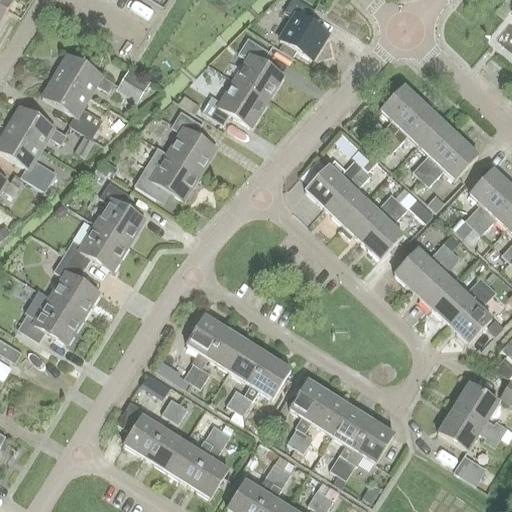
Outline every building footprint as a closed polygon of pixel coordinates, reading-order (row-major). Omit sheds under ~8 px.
[(0,0),(0,27),(14,6),(3,0),(0,0)] [(511,9),(511,2),(508,0),(494,17),(501,23),(511,9)] [(311,64),(327,37),(307,24),(314,14),(293,1),(283,16),(293,22),(279,44),(311,64)] [(248,64),(234,85),(265,105),(282,79),(262,66),(268,56),(247,43),(238,58),(248,64)] [(54,80),(88,100),(95,88),(107,96),(112,87),(100,79),(66,59),(54,80)] [(150,85),(129,72),(118,89),(115,94),(136,106),(139,102),(150,85)] [(81,112),(88,100),(54,80),(42,102),(74,121),(69,130),(91,142),(101,124),(81,112)] [(222,129),(229,119),(249,131),(265,105),(234,85),(221,107),(211,101),(201,116),(222,129)] [(377,140),(375,142),(379,145),(383,149),(422,108),(403,90),(379,115),(390,126),(377,140)] [(188,103),(183,111),(194,119),(200,111),(188,103)] [(417,150),(440,125),(422,108),(383,149),(391,157),(406,141),(417,150)] [(20,112),(7,133),(40,153),(48,141),(60,148),(65,140),(53,132),(20,112)] [(181,138),(167,159),(198,178),(215,152),(195,140),(201,129),(180,116),(171,131),(181,138)] [(420,184),(459,142),(440,125),(417,150),(427,160),(412,176),(420,184)] [(40,153),(7,133),(0,144),(0,157),(26,173),(21,182),(23,183),(44,196),(55,178),(33,165),(40,153)] [(364,149),(370,154),(379,145),(375,142),(377,140),(374,138),(364,149)] [(92,147),(82,141),(73,156),(83,162),(92,147)] [(477,160),(459,142),(420,184),(428,191),(443,175),(454,185),(477,160)] [(162,192),(182,205),(198,178),(167,159),(157,153),(135,190),(155,203),(162,192)] [(44,155),(39,166),(59,174),(63,163),(44,155)] [(309,190),(326,172),(317,163),(299,181),(309,190)] [(117,172),(103,164),(97,174),(106,179),(111,182),(117,172)] [(323,213),(362,172),(354,164),(339,180),(328,170),(326,172),(309,190),(304,195),(323,213)] [(342,230),(365,205),(355,196),(370,179),(362,172),(323,213),(342,230)] [(93,176),(90,181),(101,187),(106,179),(97,174),(96,174),(95,173),(93,176)] [(472,233),(511,191),(492,174),(468,199),(479,209),(463,225),(472,233)] [(14,178),(8,187),(18,192),(23,183),(21,182),(14,178)] [(0,180),(0,193),(13,201),(18,192),(8,187),(5,185),(6,184),(0,180)] [(109,208),(96,230),(127,249),(143,223),(123,210),(129,200),(109,187),(99,202),(109,208)] [(506,234),(511,226),(511,192),(511,191),(472,233),(480,240),(495,224),(506,234)] [(402,193),(393,202),(398,206),(406,197),(407,197),(402,192),(402,193)] [(406,197),(398,206),(406,214),(415,205),(415,204),(407,197),(406,197)] [(375,215),(365,205),(342,230),(360,247),(398,206),(393,202),(390,199),(375,215)] [(443,208),(434,200),(426,208),(435,217),(443,208)] [(398,206),(360,247),(379,265),(402,240),(391,230),(406,214),(398,206)] [(421,210),(412,219),(423,229),(432,220),(421,210)] [(461,223),(452,232),(455,234),(463,242),(472,233),(463,225),(461,223)] [(509,267),(511,263),(511,226),(506,234),(511,239),(511,246),(500,259),(509,267)] [(0,243),(10,235),(4,229),(0,232),(0,243)] [(127,249),(96,230),(82,251),(72,245),(63,260),(84,273),(90,263),(110,275),(127,249)] [(450,239),(442,247),(451,255),(458,246),(450,239)] [(417,253),(393,279),(412,296),(451,255),(442,247),(427,263),(417,253)] [(451,255),(412,296),(430,313),(454,288),(444,279),(459,262),(451,255)] [(84,273),(63,260),(53,275),(63,281),(50,303),(81,322),(97,296),(77,284),(84,273)] [(492,276),(483,285),(487,289),(496,280),(492,276)] [(464,298),(454,288),(430,313),(449,330),(487,289),(483,285),(479,282),(464,298)] [(495,297),(487,289),(449,330),(468,348),(491,323),(480,313),(495,297)] [(73,336),(81,322),(65,313),(50,303),(38,295),(24,317),(27,318),(17,334),(38,347),(45,336),(65,349),(73,336)] [(193,368),(201,373),(207,363),(225,334),(204,320),(185,349),(197,357),(191,367),(193,368)] [(501,333),(493,325),(486,332),(494,340),(501,333)] [(247,347),(225,334),(207,363),(228,376),(247,347)] [(511,341),(501,354),(511,364),(511,341)] [(0,343),(0,359),(14,368),(21,357),(0,343)] [(268,360),(247,347),(228,376),(249,389),(268,360)] [(244,400),(252,405),(258,395),(272,403),(290,374),(268,360),(249,389),(243,399),(244,400)] [(511,385),(511,373),(502,364),(492,374),(511,385)] [(183,383),(191,388),(201,373),(193,368),(183,383)] [(209,378),(201,373),(191,388),(199,393),(209,378)] [(179,380),(174,388),(187,396),(187,395),(189,392),(191,388),(183,383),(179,380)] [(310,428),(329,398),(307,385),(288,414),(300,421),(293,432),(295,433),(296,433),(304,438),(310,428)] [(511,385),(500,402),(511,409),(511,385)] [(452,412),(500,442),(507,433),(496,426),(493,429),(487,425),(498,407),(468,388),(452,412)] [(243,399),(235,395),(226,410),(234,415),(244,400),(243,399)] [(350,412),(329,398),(310,428),(332,441),(350,412)] [(242,420),(252,405),(244,400),(234,415),(242,420)] [(171,403),(161,419),(169,424),(179,408),(171,403)] [(179,408),(169,424),(177,429),(187,414),(179,408)] [(332,441),(345,449),(339,459),(346,464),(353,454),(371,425),(350,412),(332,441)] [(494,452),(500,442),(452,412),(437,436),(467,456),(478,438),(485,442),(483,445),(494,452)] [(145,463),(163,434),(141,420),(123,449),(145,463)] [(393,439),(371,425),(353,454),(346,464),(347,464),(355,469),(355,470),(356,471),(362,460),(375,468),(393,439)] [(212,450),(221,435),(213,430),(204,445),(212,450)] [(304,438),(296,433),(295,433),(286,448),(294,453),(304,438)] [(184,447),(163,434),(145,463),(166,476),(184,447)] [(220,456),(229,440),(221,435),(212,450),(220,456)] [(312,443),(304,438),(294,453),(303,458),(312,443)] [(212,450),(204,445),(197,455),(184,447),(166,476),(187,490),(205,460),(212,450)] [(220,456),(212,450),(205,460),(187,490),(209,503),(227,474),(214,466),(220,456)] [(329,475),(337,480),(347,464),(346,464),(339,459),(329,475)] [(475,490),(485,474),(464,460),(453,477),(475,490)] [(355,469),(347,464),(337,480),(345,485),(355,469)] [(274,468),(264,483),(272,488),(282,473),(274,468)] [(290,478),(282,473),(272,488),(280,493),(290,478)] [(337,480),(332,487),(340,493),(345,485),(337,480)] [(264,483),(258,493),(266,498),(272,488),(264,483)] [(257,511),(266,498),(258,493),(244,485),(227,511),(257,511)] [(287,511),(274,503),(280,493),(272,488),(266,498),(257,511),(287,511)] [(307,510),(310,511),(316,511),(324,499),(316,494),(307,510)] [(365,497),(362,502),(371,507),(374,502),(365,497)] [(316,511),(328,511),(333,504),(324,499),(316,511)]
